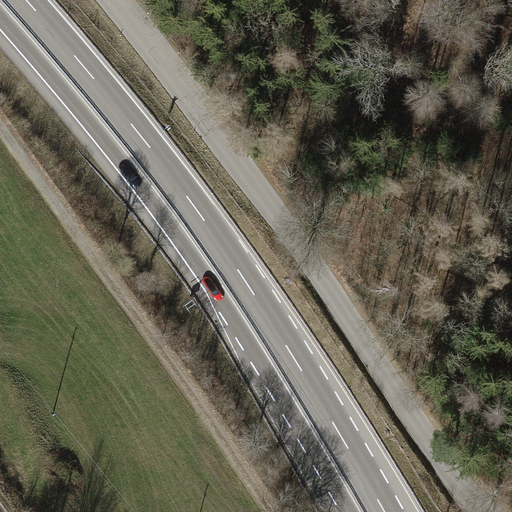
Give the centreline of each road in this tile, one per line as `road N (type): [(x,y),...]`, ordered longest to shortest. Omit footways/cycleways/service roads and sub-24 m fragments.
road 1 (unclassified): [(482,511),(112,0)]
road 2 (trunk): [(384,511),(197,210),(25,0)]
road 3 (trunk): [(0,17),(183,244),(349,511)]
road 4 (track): [(0,127),(266,511)]
